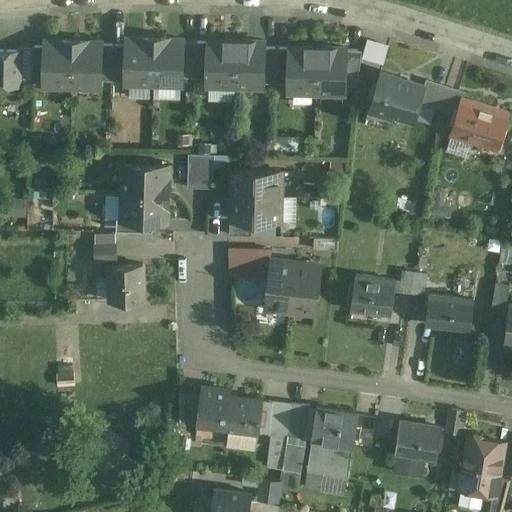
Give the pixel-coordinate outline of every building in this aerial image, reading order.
[(155,38),(127,37),(127,45),(126,81),(126,83),(154,84),(155,38)] [(183,39),(155,38),(154,84),(182,85),(182,78),(183,42),(183,39)] [(74,41),(46,40),(44,83),(44,86),(72,87),(74,41)] [(236,41),(208,40),(208,43),(207,79),(207,86),(235,87),(236,41)] [(101,41),(74,41),(72,87),(100,87),(100,81),(101,45),(101,41)] [(264,41),(236,41),(235,87),(263,87),(263,84),(264,48),(264,41)] [(196,42),(183,42),(182,78),(195,78),(196,42)] [(208,43),(196,42),(195,78),(207,79),(208,43)] [(114,45),(101,45),(100,81),(113,81),(114,45)] [(127,45),(114,45),(113,81),(126,81),(127,45)] [(45,47),(32,46),(31,82),(44,83),(45,47)] [(318,47),(290,46),(289,84),(289,92),(317,93),(318,47)] [(346,48),(318,47),(317,93),(344,94),(345,86),(346,50),(346,48)] [(277,48),(264,48),(263,84),(276,84),(277,48)] [(290,48),(277,48),(276,84),(289,84),(290,48)] [(20,50),(0,49),(0,83),(19,84),(20,50)] [(361,51),(346,50),(345,86),(357,87),(361,51)] [(424,87),(380,73),(369,113),(392,120),(394,114),(414,121),(424,87)] [(446,86),(432,82),(426,103),(439,108),(446,86)] [(458,91),(446,86),(439,108),(452,112),(458,91)] [(507,112),(463,99),(452,133),(496,147),(507,112)] [(201,152),(222,151),(222,142),(201,143),(201,152)] [(201,154),(188,154),(187,188),(200,188),(201,154)] [(214,155),(201,154),(200,188),(213,189),(214,155)] [(346,164),(331,163),(329,175),(345,176),(346,164)] [(169,165),(123,164),(122,192),(168,193),(169,165)] [(281,171),(233,170),(232,184),(235,184),(235,195),(280,197),(281,171)] [(445,190),(434,187),(430,214),(449,219),(452,208),(443,206),(445,190)] [(168,193),(122,192),(121,219),(121,220),(152,221),(167,221),(168,193)] [(280,197),(235,195),(235,206),(232,206),(231,220),(279,222),(280,197)] [(152,221),(121,220),(121,219),(116,219),(116,232),(152,233),(152,221)] [(251,225),(229,224),(229,236),(251,236),(251,229),(251,225)] [(419,228),(398,225),(397,236),(418,238),(419,228)] [(437,235),(425,232),(422,248),(433,251),(437,235)] [(338,238),(314,238),(313,250),(337,250),(338,238)] [(116,244),(94,245),(95,259),(117,259),(116,244)] [(285,262),(271,260),(265,307),(290,310),(295,266),(285,265),(285,262)] [(143,264),(109,265),(110,301),(144,300),(143,264)] [(306,267),(295,266),(290,310),(315,313),(321,266),(307,264),(306,267)] [(415,273),(402,271),(399,292),(412,293),(415,273)] [(427,274),(415,273),(412,293),(424,295),(427,274)] [(395,281),(355,276),(351,310),(352,310),(353,304),(372,306),(371,312),(391,314),(395,281)] [(509,287),(496,284),(493,305),(506,308),(509,287)] [(456,297),(429,294),(427,319),(441,320),(440,326),(470,330),(473,306),(456,305),(456,297)] [(230,390),(202,386),(201,394),(197,425),(225,429),(229,396),(230,390)] [(201,394),(178,392),(179,423),(197,425),(201,394)] [(242,397),(241,398),(230,397),(230,396),(229,396),(225,429),(245,431),(245,430),(257,431),(257,433),(258,433),(262,400),(242,397)] [(273,402),(262,400),(258,433),(271,435),(286,437),(290,404),(273,402)] [(311,406),(290,404),(286,437),(306,439),(306,437),(311,406)] [(358,414),(316,407),(311,439),(312,439),(307,470),(323,472),(323,474),(347,477),(352,447),(353,447),(358,414)] [(464,411),(450,408),(446,431),(461,433),(464,411)] [(440,427),(401,421),(396,452),(398,453),(395,470),(422,474),(424,457),(435,458),(440,427)] [(481,434),(475,433),(470,436),(461,487),(495,493),(504,442),(484,439),(481,434)] [(286,437),(271,435),(267,467),(283,469),(286,437)] [(286,437),(283,469),(282,476),(284,476),(282,488),(298,490),(306,437),(306,439),(286,437)] [(347,477),(323,474),(323,472),(307,470),(305,485),(345,491),(347,477)] [(278,498),(277,477),(254,479),(255,499),(278,498)] [(248,511),(251,493),(214,489),(211,511),(248,511)]
